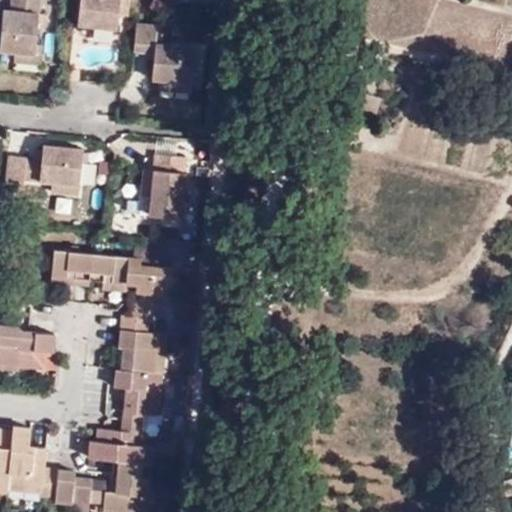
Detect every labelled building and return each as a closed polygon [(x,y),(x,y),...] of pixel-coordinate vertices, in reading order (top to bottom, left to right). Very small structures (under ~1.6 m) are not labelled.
[(40,0),(22,0),(21,11),(11,11),(3,10),(0,38),(0,50),(14,51),(34,53),(35,43),(40,0)] [(22,0),(11,0),(11,11),(21,11),(22,0)] [(117,29),(119,13),(120,0),(80,0),(77,24),(117,29)] [(120,0),(119,13),(128,15),(130,0),(120,0)] [(157,43),(158,25),(136,23),(134,51),(154,53),(152,78),(158,79),(192,81),(195,47),(157,43)] [(42,44),(35,43),(34,53),(14,51),(13,62),(40,64),(42,44)] [(191,92),(192,81),(158,79),(158,89),(191,92)] [(406,79),(380,97),(376,108),(382,114),(415,91),(406,79)] [(376,108),(380,97),(352,87),(342,114),(370,123),(376,108)] [(52,181),(81,183),(83,149),(42,145),(42,150),(41,161),(40,179),(52,181)] [(155,153),(154,169),(151,196),(149,215),(181,217),(186,156),(155,153)] [(24,185),(25,179),(26,160),(26,156),(9,155),(8,159),(6,184),(24,185)] [(25,179),(40,179),(41,161),(36,160),(26,160),(25,179)] [(151,196),(154,169),(144,168),(142,195),(151,196)] [(80,194),(81,183),(52,181),(51,192),(80,194)] [(69,212),(71,196),(55,195),(53,210),(69,212)] [(89,281),(92,255),(53,251),(51,275),(64,276),(63,284),(72,285),(73,280),(89,281)] [(129,258),(92,255),(89,281),(101,282),(126,283),(129,258)] [(154,260),(129,258),(126,283),(136,284),(135,294),(134,300),(149,302),(162,304),(164,285),(169,285),(170,269),(153,268),(154,260)] [(50,283),(63,284),(64,276),(51,275),(50,283)] [(126,292),(126,283),(101,282),(101,290),(126,292)] [(136,284),(126,283),(126,292),(135,294),(136,284)] [(132,316),(148,317),(149,302),(134,300),(132,316)] [(121,331),(147,333),(148,317),(132,316),(122,315),(121,331)] [(53,352),(55,333),(28,331),(28,334),(20,333),(20,330),(20,328),(0,325),(0,363),(18,365),(32,367),(34,350),(43,351),(53,352)] [(162,352),(164,335),(147,333),(121,331),(119,346),(123,347),(121,370),(152,373),(155,351),(162,352)] [(42,368),(43,351),(34,350),(32,367),(42,368)] [(152,373),(160,374),(162,352),(155,351),(152,373)] [(0,363),(0,369),(17,371),(18,365),(0,363)] [(157,407),(160,374),(152,373),(121,370),(115,369),(114,387),(124,389),(122,414),(140,416),(140,413),(141,405),(157,407)] [(156,415),(157,407),(141,405),(140,413),(156,415)] [(125,432),(138,434),(140,416),(122,414),(121,420),(127,421),(125,432)] [(30,479),(43,480),(44,468),(46,449),(34,448),(34,451),(27,451),(27,447),(28,429),(13,427),(12,431),(11,448),(8,483),(25,485),(30,479)] [(0,447),(11,448),(12,431),(0,429),(0,447)] [(140,445),(141,434),(138,434),(125,432),(121,432),(96,429),(94,440),(90,440),(90,442),(89,458),(112,460),(141,463),(143,446),(140,445)] [(141,463),(151,464),(153,446),(143,446),(141,463)] [(0,484),(8,485),(8,483),(11,448),(0,447),(0,484)] [(139,475),(141,463),(112,460),(110,490),(105,491),(103,505),(103,508),(115,510),(115,511),(141,511),(144,493),(146,476),(139,475)] [(68,503),(89,504),(90,489),(90,479),(75,478),(76,472),(44,468),(43,480),(41,493),(41,495),(52,496),(52,502),(68,503)] [(7,490),(41,493),(43,480),(30,479),(25,485),(8,483),(8,485),(7,490)] [(90,489),(89,504),(103,505),(105,491),(90,489)] [(147,511),(149,493),(144,493),(141,511),(147,511)] [(68,510),(88,511),(89,504),(68,503),(68,510)]
